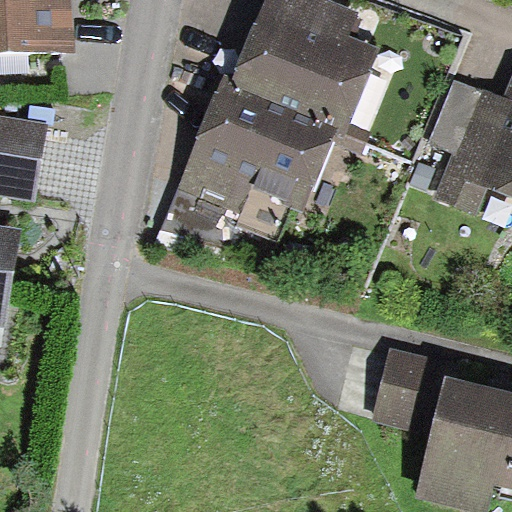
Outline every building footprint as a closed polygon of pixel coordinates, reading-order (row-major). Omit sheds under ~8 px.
[(284,0),(244,90),(327,129),(336,132),(364,55),(343,47),(352,17),(306,0),(284,0)] [(0,55),(66,53),(63,3),(0,5),(0,55)] [(327,129),(244,90),(233,89),(191,192),(182,188),(167,228),(229,240),(252,184),(295,202),(327,129)] [(511,188),(511,109),(504,129),(474,117),(454,166),(511,188)] [(45,126),(0,118),(0,193),(33,199),(45,126)] [(0,234),(0,314),(14,237),(0,234)] [(456,372),(392,356),(375,419),(436,435),(428,466),(511,487),(511,406),(451,391),(456,372)]
